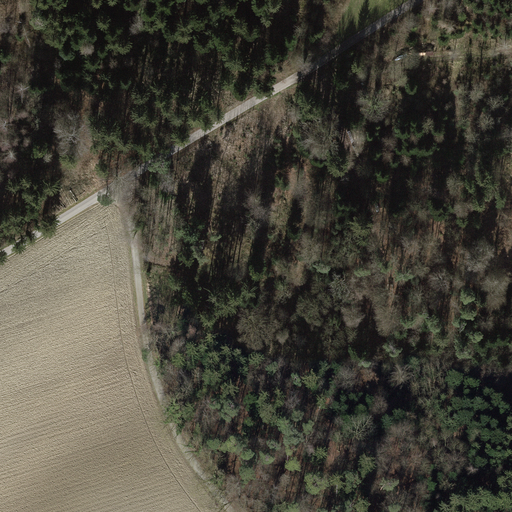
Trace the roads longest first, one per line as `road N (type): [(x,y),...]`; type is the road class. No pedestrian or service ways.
road 1 (unclassified): [(0,255),(418,0)]
road 2 (track): [(111,188),(131,233),(163,400),(231,511)]
road 3 (track): [(382,312),(372,219),(310,68)]
